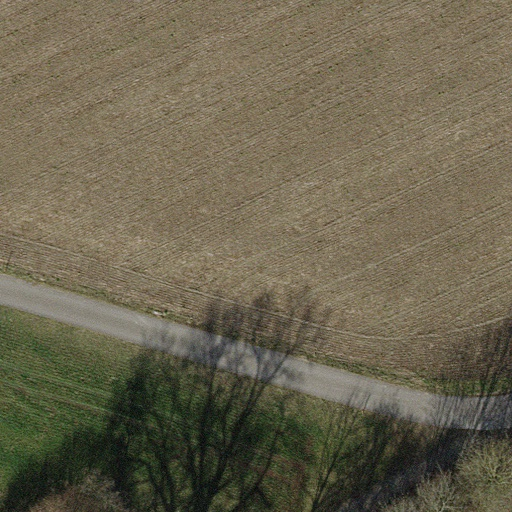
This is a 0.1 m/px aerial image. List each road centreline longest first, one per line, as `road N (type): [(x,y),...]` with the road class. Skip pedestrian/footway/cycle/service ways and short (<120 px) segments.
road 1 (track): [(0,292),(287,379),(506,430)]
road 2 (track): [(370,511),(506,430)]
